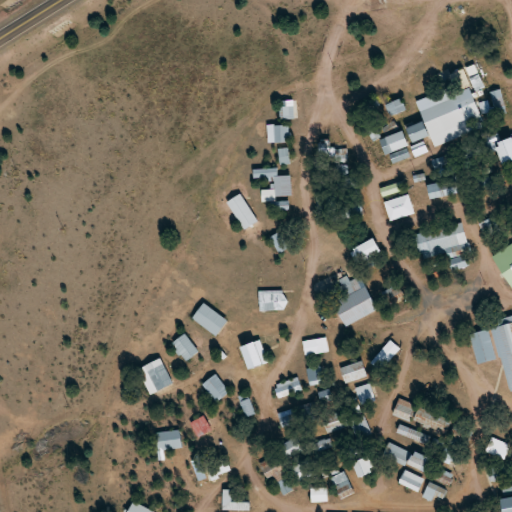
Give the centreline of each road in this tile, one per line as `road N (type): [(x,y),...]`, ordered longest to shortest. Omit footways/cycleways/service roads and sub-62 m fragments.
road 1 (track): [(511,289),(443,304),(339,294),(294,269),(290,190),(334,0)]
road 2 (track): [(256,511),(311,405),(339,294)]
